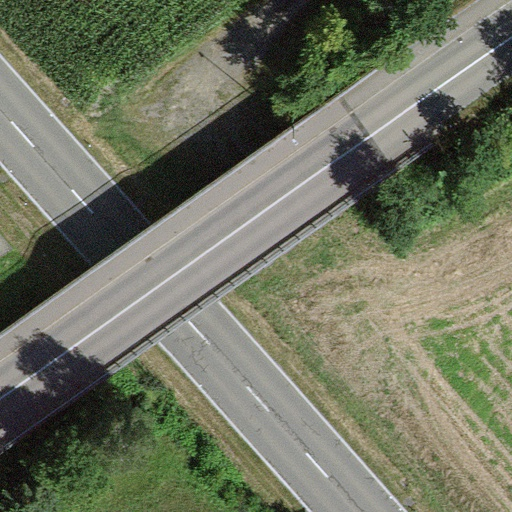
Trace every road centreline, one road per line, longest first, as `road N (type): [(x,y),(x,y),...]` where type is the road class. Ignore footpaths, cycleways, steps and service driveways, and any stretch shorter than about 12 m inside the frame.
road 1 (tertiary): [(0,398),(511,34)]
road 2 (primary): [(0,98),(371,511)]
road 3 (track): [(277,0),(174,84)]
